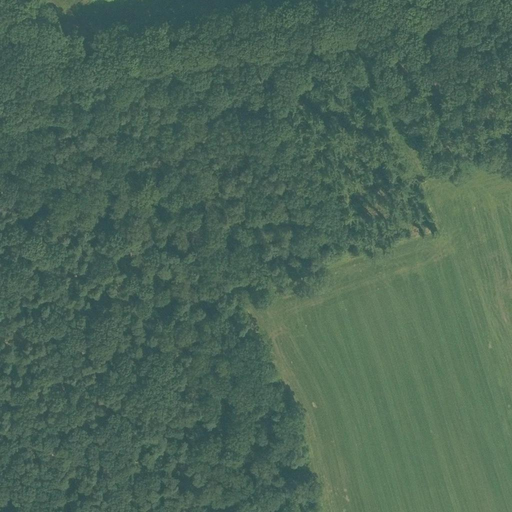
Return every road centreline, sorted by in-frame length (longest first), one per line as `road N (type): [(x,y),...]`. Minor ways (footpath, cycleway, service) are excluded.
road 1 (track): [(324,7),(451,233),(253,298)]
road 2 (track): [(370,0),(0,62)]
road 3 (track): [(230,23),(349,264)]
road 4 (track): [(0,342),(130,324)]
